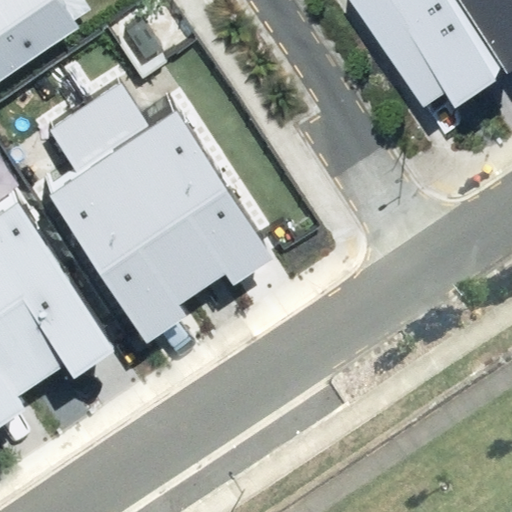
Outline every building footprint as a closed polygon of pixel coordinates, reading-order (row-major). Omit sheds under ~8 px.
[(0,0),(0,46),(67,0),(0,0)] [(356,0),(423,98),(449,81),(459,96),(498,70),(450,0),(356,0)] [(511,0),(462,0),(509,70),(511,67),(511,0)] [(90,91),(111,123),(205,264),(272,219),(178,78),(152,96),(131,65),(90,91)] [(79,144),(43,167),(137,309),(205,264),(111,123),(90,91),(58,112),(79,144)] [(0,294),(39,352),(107,308),(12,166),(0,174),(0,294)] [(0,377),(39,352),(0,294),(0,377)]
